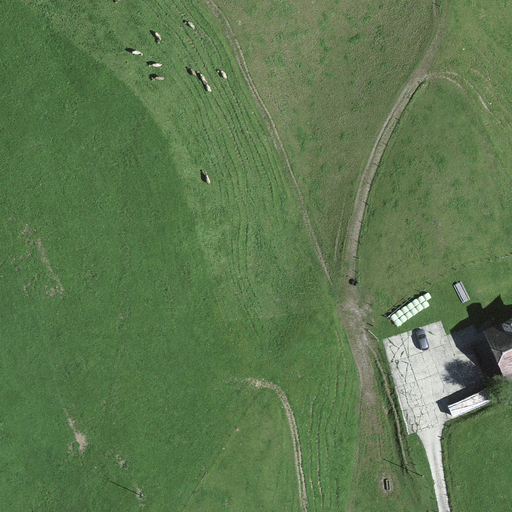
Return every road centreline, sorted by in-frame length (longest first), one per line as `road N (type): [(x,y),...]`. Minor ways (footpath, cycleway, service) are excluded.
road 1 (track): [(453,1),(372,165),(351,272),(369,288)]
road 2 (unclassified): [(451,511),(396,310),(369,288)]
